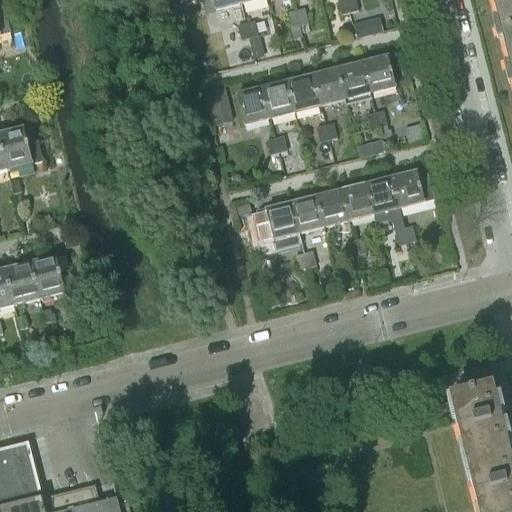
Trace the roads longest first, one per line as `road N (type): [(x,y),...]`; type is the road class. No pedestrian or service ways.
road 1 (residential): [(0,418),(511,289)]
road 2 (residential): [(511,269),(443,0)]
